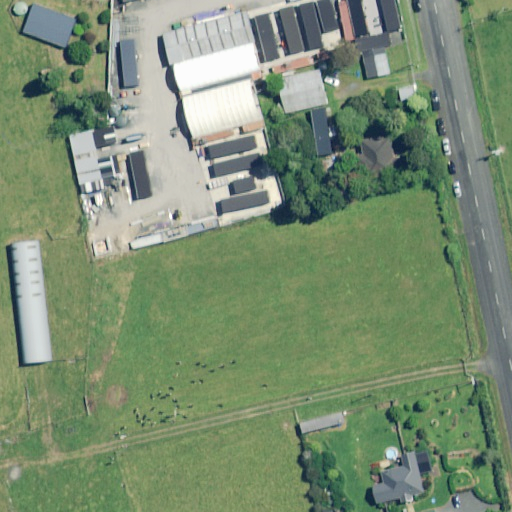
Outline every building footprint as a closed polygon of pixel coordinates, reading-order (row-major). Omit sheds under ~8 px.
[(325,19),(319,0),(300,0),(261,11),(268,35),(325,19)] [(375,30),(368,0),(355,0),(362,33),(375,30)] [(385,2),(375,5),(381,30),(391,28),(385,2)] [(76,21),(33,5),(23,32),(66,48),(76,21)] [(245,12),(162,34),(170,65),(173,64),(180,91),(222,80),(224,87),(262,77),(260,70),(257,59),(281,53),(278,42),(254,48),(253,43),(245,12)] [(131,29),(129,21),(112,24),(113,32),(131,29)] [(342,55),(338,42),(299,53),(303,66),(342,55)] [(390,73),(386,54),(364,59),(368,78),(390,73)] [(326,104),(319,71),(277,80),(282,102),(277,103),(279,114),(326,104)] [(417,95),(415,84),(397,87),(399,98),(417,95)] [(161,105),(157,87),(122,96),(124,104),(119,105),(122,115),(161,105)] [(121,143),(118,135),(105,139),(107,147),(121,143)] [(392,158),(389,138),(358,144),(365,179),(401,172),(398,157),(392,158)] [(124,157),(122,148),(109,151),(111,160),(124,157)] [(343,177),(339,157),(317,161),(321,182),(343,177)] [(143,187),(133,182),(117,217),(127,222),(143,187)] [(49,361),(37,243),(12,245),(25,364),(49,361)] [(366,466),(351,469),(361,509),(376,506),(366,466)]
